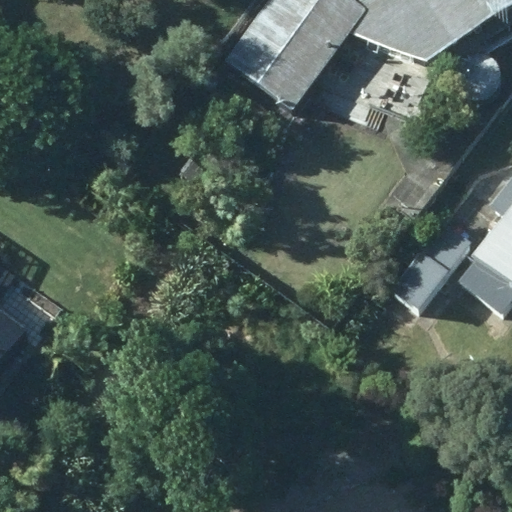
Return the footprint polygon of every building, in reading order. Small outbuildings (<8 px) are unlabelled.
[(358,0),(274,0),(233,59),(303,111),(358,35),(433,62),(511,14),(511,0),(370,0),(363,4),(358,0)] [(511,186),(496,207),(511,218),(511,222),(465,280),(508,315),(511,309),(511,186)] [(426,312),(479,243),(453,222),(400,290),(426,312)] [(381,345),(411,310),(394,296),(365,331),(381,345)] [(0,369),(25,336),(0,317),(0,369)]
